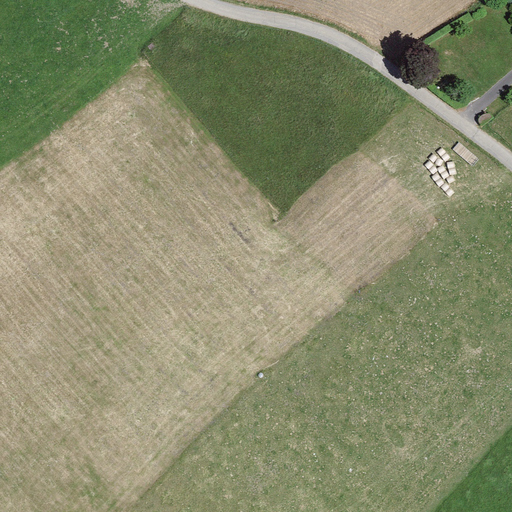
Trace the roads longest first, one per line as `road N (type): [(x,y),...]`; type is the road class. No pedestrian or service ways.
road 1 (track): [(392,82),(332,50),(234,27),(179,0)]
road 2 (residential): [(511,173),(392,82)]
